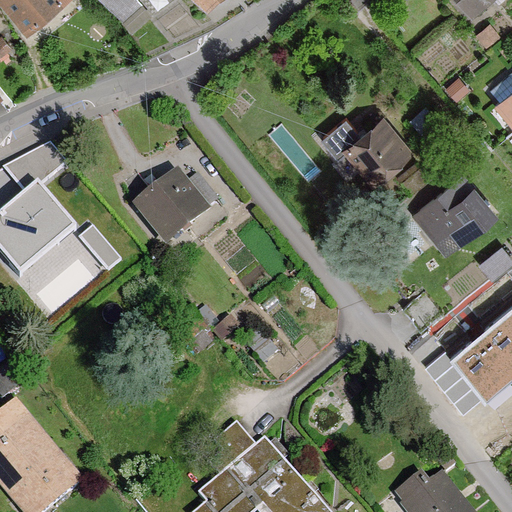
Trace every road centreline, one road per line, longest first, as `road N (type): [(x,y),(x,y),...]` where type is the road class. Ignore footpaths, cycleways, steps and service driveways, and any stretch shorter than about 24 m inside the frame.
road 1 (motorway): [(511,69),(252,267),(0,498)]
road 2 (residential): [(511,502),(173,75)]
road 3 (motorway): [(195,511),(511,244)]
road 4 (residential): [(173,75),(59,102),(0,133)]
road 5 (residential): [(281,0),(173,75)]
